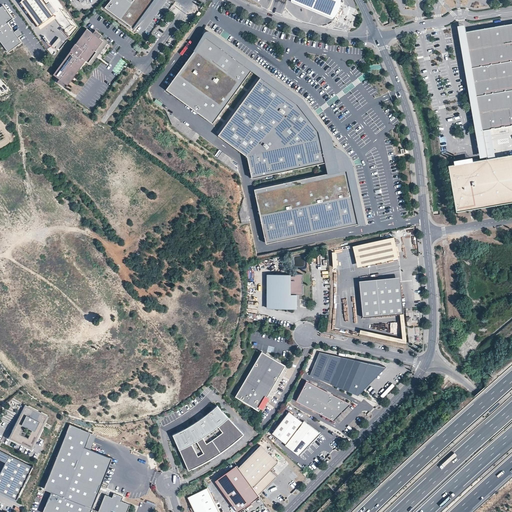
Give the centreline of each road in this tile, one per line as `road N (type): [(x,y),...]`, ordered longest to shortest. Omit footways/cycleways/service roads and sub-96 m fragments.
road 1 (residential): [(427,360),(432,295),(419,164),(376,38)]
road 2 (residential): [(288,511),(427,360)]
road 3 (motorway): [(511,378),(366,511)]
road 4 (motorway): [(511,409),(399,511)]
road 5 (residential): [(231,0),(306,29),(376,38)]
road 6 (residential): [(427,360),(305,335)]
